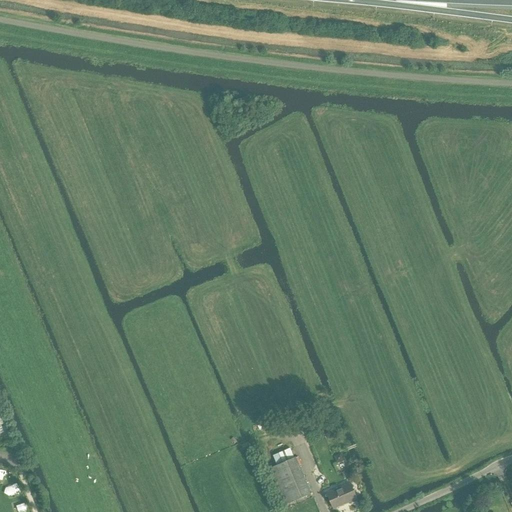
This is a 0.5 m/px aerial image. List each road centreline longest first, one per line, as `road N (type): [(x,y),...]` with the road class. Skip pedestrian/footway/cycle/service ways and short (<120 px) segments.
road 1 (trunk): [(385,0),(511,21)]
road 2 (unclassified): [(400,511),(511,460)]
